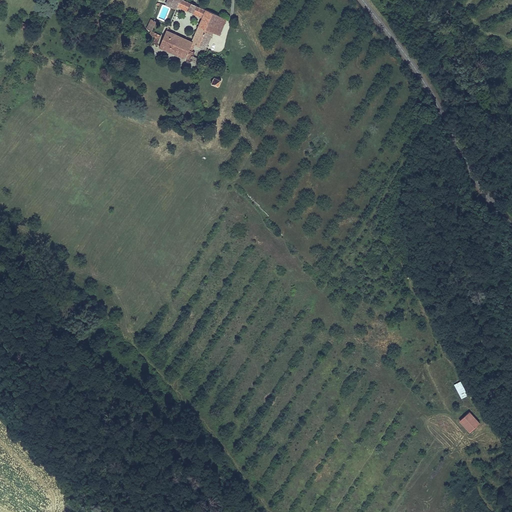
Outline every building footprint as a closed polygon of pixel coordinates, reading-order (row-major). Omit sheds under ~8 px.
[(217,0),(213,10),(201,5),(197,13),(208,18),(198,40),(172,29),(165,47),(193,59),(195,54),(193,53),(197,44),(210,50),(218,32),(226,13),(230,4),(219,0),(217,0)] [(193,11),(197,3),(190,0),(173,0),(172,3),(182,8),(183,6),(193,11)] [(233,16),(226,13),(218,32),(225,35),(233,16)] [(155,20),(150,31),(154,32),(153,35),(159,38),(156,43),(161,45),(166,34),(157,29),(160,22),(155,20)] [(217,84),(223,87),(227,80),(220,77),(217,84)] [(460,380),(453,384),(462,399),(468,395),(460,380)] [(470,411),(460,421),(470,432),(480,422),(470,411)]
